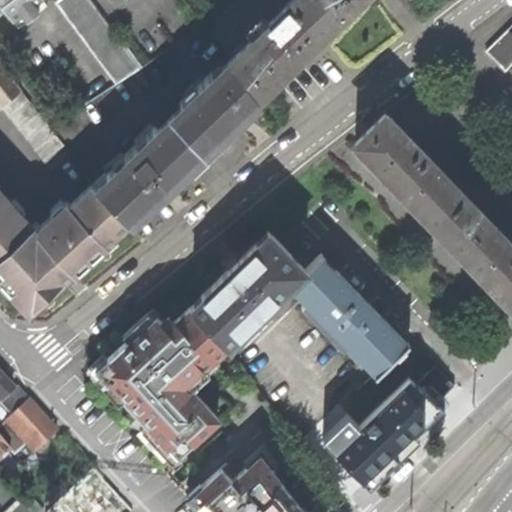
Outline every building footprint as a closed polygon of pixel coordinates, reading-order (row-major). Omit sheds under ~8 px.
[(0,0),(0,6),(3,5),(17,25),(48,2),(45,0),(0,0)] [(115,85),(141,67),(91,0),(56,0),(55,1),(115,85)] [(331,20),(351,0),(290,0),(286,4),(287,5),(269,21),(269,20),(230,59),(255,93),(289,61),(293,64),(318,40),(335,23),(331,20)] [(506,70),(511,63),(511,24),(486,50),(506,70)] [(171,117),(205,152),(235,123),(247,111),(245,109),(258,97),(255,93),(230,59),(214,74),(211,71),(179,102),(182,105),(171,117)] [(20,89),(4,69),(0,72),(0,107),(2,106),(20,89)] [(21,88),(20,89),(2,106),(51,170),(72,153),(21,88)] [(398,186),(435,225),(435,226),(441,233),(448,239),(486,277),(485,279),(491,284),(495,289),(496,288),(511,304),(511,244),(385,113),(355,142),(387,176),(391,180),(397,187),(398,186)] [(109,175),(97,187),(127,217),(128,220),(143,206),(146,209),(188,168),(205,152),(171,117),(158,128),(155,125),(137,142),(106,172),(109,175)] [(34,227),(0,190),(0,279),(29,311),(72,270),(74,273),(84,264),(107,243),(106,243),(115,234),(114,233),(128,220),(127,217),(97,187),(94,182),(69,203),(66,199),(34,227)] [(206,300),(194,312),(226,344),(227,345),(289,284),(305,268),(276,239),(273,235),(261,246),(256,241),(230,267),(201,295),(206,300)] [(348,344),(376,372),(406,342),(368,303),(369,302),(364,297),(360,293),(359,294),(320,254),(305,268),(289,284),(308,303),(303,308),(344,349),(348,344)] [(179,451),(217,416),(186,382),(226,344),(194,312),(191,305),(167,326),(156,315),(98,368),(125,397),(123,399),(134,411),(147,425),(150,424),(167,443),(170,441),(179,451)] [(415,381),(409,376),(358,424),(347,413),(322,438),(345,462),(365,482),(443,406),(435,398),(451,382),(434,364),(415,381)] [(0,404),(10,415),(28,399),(16,386),(11,389),(0,376),(0,404)] [(10,415),(0,424),(0,457),(19,439),(30,452),(54,430),(39,413),(28,399),(10,415)] [(305,511),(259,453),(237,474),(226,462),(189,496),(201,509),(199,511),(200,511),(305,511)] [(44,511),(119,511),(126,506),(93,469),(44,511)] [(27,511),(18,502),(7,511),(27,511)]
